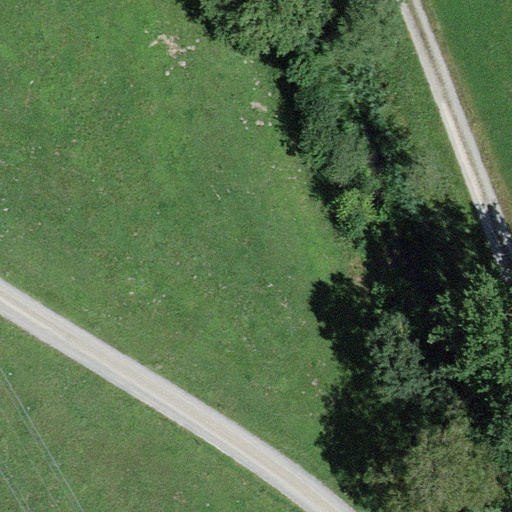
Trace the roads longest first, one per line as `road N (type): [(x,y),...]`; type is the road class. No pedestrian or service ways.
road 1 (track): [(0,279),(293,511)]
road 2 (track): [(511,265),(410,0)]
